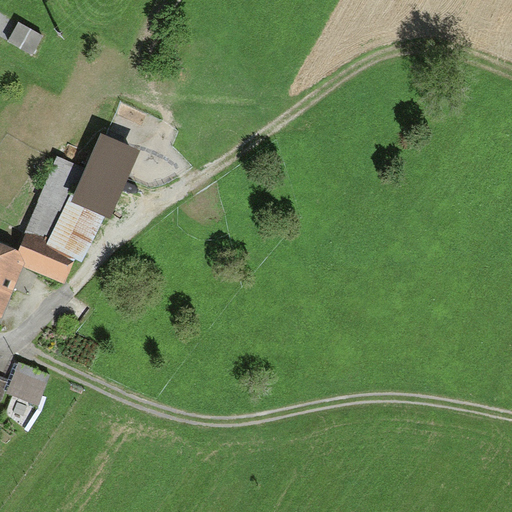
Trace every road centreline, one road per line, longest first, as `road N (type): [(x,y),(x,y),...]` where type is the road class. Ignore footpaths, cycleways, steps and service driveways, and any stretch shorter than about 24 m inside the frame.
road 1 (track): [(511,75),(420,46),(365,64),(117,237),(69,293)]
road 2 (track): [(22,339),(39,357),(140,405),(210,424),(401,397),(511,418)]
